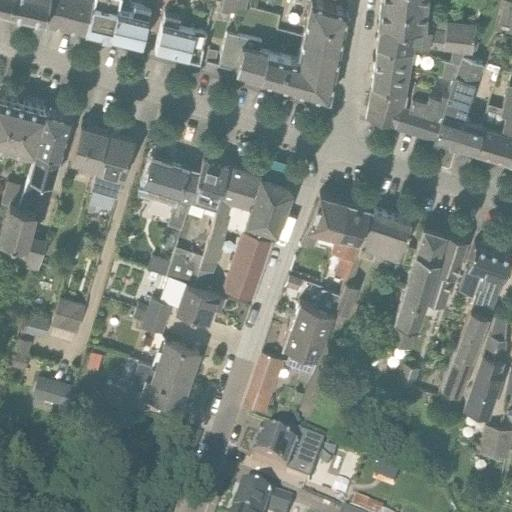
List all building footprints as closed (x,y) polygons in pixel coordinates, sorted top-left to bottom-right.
[(0,0),(0,6),(9,9),(10,0),(0,0)] [(10,0),(9,9),(44,18),(48,0),(10,0)] [(48,0),(44,18),(83,28),(84,28),(90,0),(48,0)] [(91,0),(85,29),(109,35),(116,7),(118,0),(91,0)] [(300,47),(296,64),(308,68),(311,60),(335,66),(344,22),(347,9),(346,8),(345,8),(344,8),(318,0),(309,0),(302,33),(299,47),(300,47)] [(379,0),(377,24),(425,28),(425,27),(427,0),(379,0)] [(511,0),(503,0),(498,21),(511,25),(511,0)] [(116,7),(109,35),(117,37),(140,43),(147,15),(149,6),(134,2),(131,11),(124,9),(116,7)] [(154,46),(153,47),(155,47),(188,56),(198,58),(206,31),(177,23),(179,14),(164,10),(161,19),(159,27),(154,46)] [(443,40),(442,45),(444,45),(452,46),(463,48),(471,49),(473,40),(472,40),(474,31),(475,21),(474,21),(446,17),(445,20),(444,27),(444,29),(443,40)] [(377,24),(376,43),(404,49),(412,51),(414,42),(434,45),(434,47),(443,47),(444,45),(442,45),(443,40),(444,29),(444,27),(431,25),(431,28),(425,27),(425,28),(377,24)] [(225,31),(217,63),(235,68),(259,75),(266,50),(263,49),(259,48),(259,46),(261,40),(225,31)] [(443,102),(432,134),(460,143),(474,147),(476,148),(482,122),(480,121),(463,115),(473,83),(474,80),(475,80),(481,61),(475,58),(478,40),(473,40),(471,49),(463,48),(458,62),(456,67),(451,81),(450,80),(446,91),(447,92),(443,102)] [(376,43),(370,83),(405,91),(412,51),(404,49),(376,43)] [(452,47),(448,60),(458,62),(463,48),(452,46),(452,47)] [(266,50),(259,75),(328,97),(335,66),(311,60),(308,68),(296,64),(300,47),(299,47),(297,59),(266,52),(267,50),(266,50)] [(444,59),(440,77),(444,78),(450,80),(451,81),(456,67),(458,62),(448,60),(444,59)] [(482,122),(476,148),(509,158),(511,144),(511,80),(506,79),(500,106),(487,102),(480,121),(482,122)] [(365,111),(365,112),(369,113),(392,121),(395,109),(398,109),(400,104),(406,106),(407,102),(405,101),(407,91),(405,91),(370,83),(369,90),(365,111)] [(395,109),(392,121),(422,131),(431,134),(432,134),(443,102),(447,92),(446,91),(435,89),(413,83),(408,102),(407,102),(406,106),(400,104),(398,109),(395,109)] [(0,94),(0,144),(33,154),(35,145),(45,107),(0,94)] [(45,107),(35,145),(59,153),(69,117),(65,113),(45,107)] [(80,123),(69,159),(96,167),(106,131),(80,123)] [(96,167),(90,189),(91,189),(114,196),(116,196),(121,179),(133,140),(133,139),(106,131),(96,167)] [(23,185),(23,186),(39,191),(41,182),(42,178),(51,180),(59,153),(35,145),(33,154),(27,173),(28,174),(24,185),(23,185)] [(150,156),(141,183),(175,193),(166,223),(179,227),(180,227),(186,210),(186,208),(189,198),(197,171),(150,156)] [(197,171),(189,198),(216,206),(228,164),(202,156),(197,171)] [(198,266),(193,283),(205,287),(210,269),(212,269),(216,258),(220,246),(226,226),(241,230),(230,262),(222,288),(246,297),(249,298),(272,231),(275,232),(290,191),(286,183),(283,182),(228,164),(216,206),(214,211),(202,254),(198,266)] [(0,258),(36,268),(45,238),(29,234),(35,213),(36,208),(35,208),(39,191),(23,186),(23,185),(5,179),(0,195),(0,198),(6,200),(5,204),(0,222),(0,258)] [(312,207),(299,241),(312,245),(318,229),(335,235),(336,235),(346,199),(319,191),(314,203),(312,207)] [(335,235),(330,251),(341,255),(334,273),(345,277),(369,205),(346,199),(336,235),(335,235)] [(372,206),(356,252),(370,257),(372,258),(375,248),(398,255),(409,220),(372,206)] [(422,224),(386,340),(410,348),(417,324),(418,324),(425,299),(437,264),(445,231),(422,224)] [(437,264),(425,299),(442,305),(451,275),(454,276),(456,269),(466,238),(445,231),(437,264)] [(466,264),(458,286),(472,291),(473,290),(475,290),(490,245),(472,239),(464,264),(466,264)] [(169,259),(165,274),(184,280),(193,283),(198,266),(202,254),(175,244),(169,259)] [(475,290),(469,308),(470,309),(487,314),(495,297),(511,252),(492,246),(490,245),(475,290)] [(288,272),(284,284),(298,289),(302,278),(288,272)] [(184,280),(174,310),(200,318),(205,320),(211,303),(215,305),(218,294),(218,293),(219,292),(205,287),(193,283),(184,280)] [(340,293),(330,318),(342,322),(345,313),(347,314),(356,286),(344,281),(340,293)] [(298,299),(289,323),(324,336),(330,318),(340,293),(321,286),(315,305),(309,303),(298,299)] [(58,293),(51,318),(77,325),(84,300),(58,293)] [(147,304),(144,312),(166,319),(171,304),(149,296),(147,304)] [(131,318),(141,321),(144,312),(135,308),(131,318)] [(454,347),(441,383),(460,391),(472,359),(471,358),(487,314),(470,309),(469,308),(454,347)] [(141,321),(140,324),(161,332),(166,319),(144,312),(141,321)] [(20,329),(32,333),(36,316),(25,313),(20,329)] [(494,317),(463,405),(486,413),(499,372),(496,371),(501,357),(506,321),(494,317)] [(289,323),(281,345),(290,348),(285,361),(300,367),(311,371),(324,336),(289,323)] [(18,336),(15,349),(28,352),(31,339),(18,336)] [(158,352),(153,366),(188,377),(198,350),(163,338),(158,352)] [(13,352),(10,364),(24,367),(27,356),(13,352)] [(402,363),(396,381),(412,386),(418,367),(402,363)] [(145,377),(140,392),(178,406),(188,377),(153,366),(149,378),(145,377)] [(307,382),(311,371),(300,367),(296,378),(307,382)] [(244,399),(244,400),(244,401),(244,402),(245,403),(246,404),(246,405),(247,405),(250,406),(259,409),(268,383),(252,377),(245,398),(244,398),(244,399)] [(52,380),(47,397),(64,402),(69,385),(52,380)] [(396,381),(391,397),(406,402),(412,386),(396,381)] [(112,383),(105,399),(129,408),(135,391),(112,383)] [(484,422),(478,449),(492,453),(498,425),(484,422)] [(498,425),(492,453),(503,455),(510,428),(498,425)] [(260,434),(250,460),(308,481),(312,483),(314,477),(310,476),(312,470),(309,469),(314,454),(295,447),(260,434)] [(399,468),(390,465),(384,481),(393,484),(399,468)] [(241,485),(232,511),(299,511),(300,509),(288,505),(290,498),(263,489),(262,492),(241,485)] [(353,496),(347,511),(349,511),(386,511),(382,510),(383,508),(353,496)]
